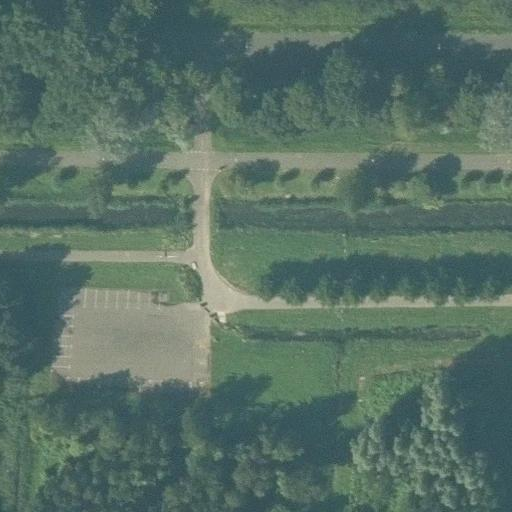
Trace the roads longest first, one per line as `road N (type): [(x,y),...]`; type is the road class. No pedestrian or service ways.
road 1 (unclassified): [(338,303),(247,304),(209,277),(200,257),(199,44)]
road 2 (unclassified): [(199,44),(511,46)]
road 3 (unclassified): [(0,44),(199,44)]
